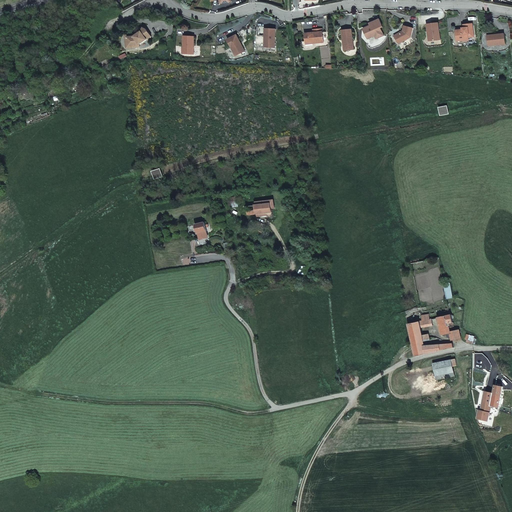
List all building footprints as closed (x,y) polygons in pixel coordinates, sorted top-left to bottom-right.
[(365,28),(364,31),(368,39),(375,36),(376,39),(384,36),(380,28),(383,27),(379,19),(369,23),(370,26),(365,28)] [(438,23),(427,24),(429,41),(440,40),(438,23)] [(464,28),(464,29),(462,29),(456,30),(457,39),(464,38),(464,40),(469,40),(468,38),(474,37),(473,24),(464,25),(464,28)] [(400,33),(394,36),(399,44),(411,37),(413,28),(405,26),(403,31),(402,31),(403,33),(402,33),(400,33)] [(146,29),(143,28),(142,31),(138,34),(138,35),(135,37),(134,36),(127,37),(128,46),(140,45),(151,36),(146,29)] [(265,40),(266,40),(266,48),(275,48),(276,30),(265,29),(265,40)] [(351,30),(342,30),(342,40),(344,39),(345,51),(353,50),(351,30)] [(313,32),(304,33),(305,43),(314,42),(314,43),(323,42),(322,31),(313,32)] [(487,37),(488,46),(505,44),(504,34),(495,35),(495,36),(487,37)] [(237,35),(227,40),(231,48),(233,47),(237,56),(245,52),(237,35)] [(194,37),(184,36),(182,54),(193,54),(194,37)] [(441,116),(450,114),(448,105),(439,107),(441,116)] [(155,179),(164,176),(161,168),(152,171),(155,179)] [(271,203),(246,206),(247,214),(267,212),(268,217),(273,217),(271,203)] [(207,231),(208,230),(205,222),(196,224),(197,233),(199,232),(200,239),(208,237),(207,231)] [(449,323),(453,322),(452,314),(449,314),(438,317),(442,335),(446,334),(447,337),(449,338),(451,337),(450,331),(449,323)] [(421,327),(433,325),(432,318),(422,320),(419,321),(408,323),(414,356),(453,347),(453,343),(424,345),(424,341),(422,335),(421,327)] [(461,338),(459,329),(450,331),(451,337),(452,340),(461,338)] [(453,372),(450,360),(432,364),(434,376),(453,372)] [(498,406),(503,386),(495,384),(493,392),(490,404),(491,404),(498,406)] [(490,404),(493,392),(485,391),(481,411),(478,410),(477,419),(488,420),(491,404),(490,404)]
